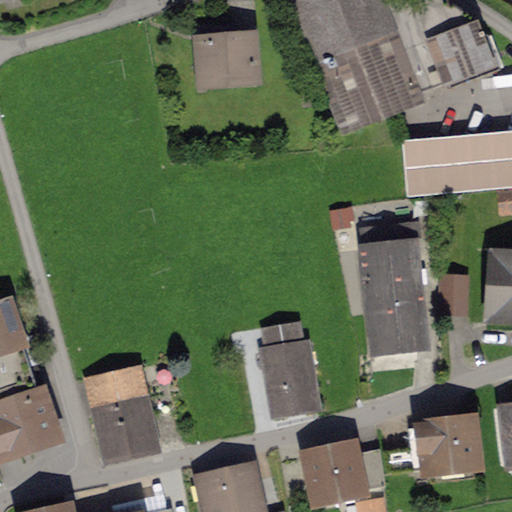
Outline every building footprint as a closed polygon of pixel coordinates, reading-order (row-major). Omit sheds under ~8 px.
[(422,103),(418,95),(492,66),(475,21),(438,0),(402,0),(385,7),(381,0),(292,0),(345,134),(422,103)] [(212,41),(200,42),(203,88),(257,84),(253,38),(235,39),(235,29),(211,31),(212,41)] [(511,131),(405,141),(410,193),(511,183),(511,131)] [(511,190),(500,192),(503,215),(511,213),(511,190)] [(347,209),(332,212),(334,224),(349,222),(347,209)] [(365,231),(377,347),(422,343),(420,320),(426,320),(421,272),(414,273),(411,242),(418,242),(416,226),(365,231)] [(511,315),(511,260),(499,260),(499,261),(491,260),(489,283),(497,284),(495,315),(511,315)] [(466,313),(468,280),(442,279),(441,312),(466,313)] [(9,303),(0,305),(0,451),(1,455),(54,437),(49,422),(56,420),(37,364),(30,367),(9,303)] [(266,332),(268,347),(261,349),(273,413),(318,405),(307,341),(301,342),(298,326),(266,332)] [(96,417),(105,457),(151,447),(134,370),(85,381),(94,417),(96,417)] [(477,422),(419,429),(424,470),(482,463),(477,422)] [(357,449),(305,460),(314,502),(384,487),(380,454),(359,458),(357,449)] [(248,472),(199,484),(205,511),(251,511),(257,511),(248,472)] [(384,511),(383,501),(359,505),(359,511),(384,511)]
